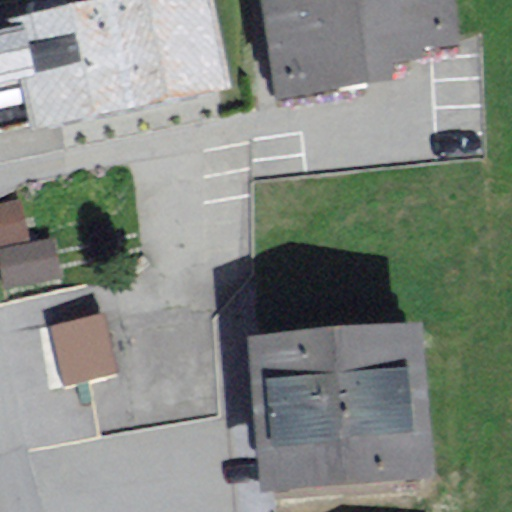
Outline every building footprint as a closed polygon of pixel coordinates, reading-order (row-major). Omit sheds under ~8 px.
[(202,0),(154,0),(0,32),(0,42),(22,146),(224,104),(202,0)] [(430,0),(255,0),(267,114),(375,103),(372,68),(436,62),(430,0)] [(18,208),(0,211),(0,259),(27,253),(18,208)] [(58,286),(49,249),(27,253),(0,259),(0,270),(6,297),(58,286)] [(101,325),(49,335),(60,394),(112,384),(101,325)] [(260,355),(232,357),(244,511),(298,511),(423,502),(410,343),(260,355)]
